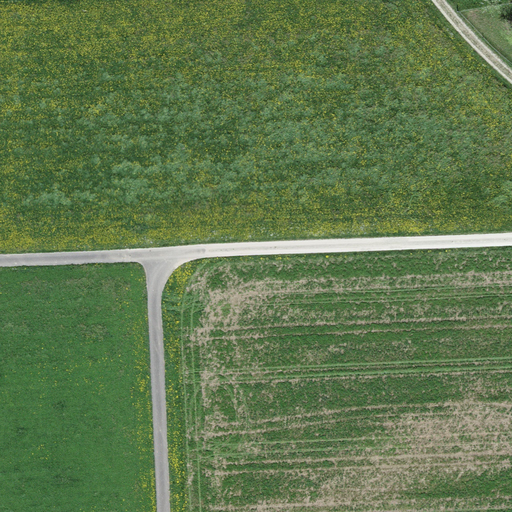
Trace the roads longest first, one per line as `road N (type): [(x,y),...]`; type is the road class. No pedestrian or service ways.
road 1 (track): [(0,261),(511,238)]
road 2 (track): [(161,254),(170,511)]
